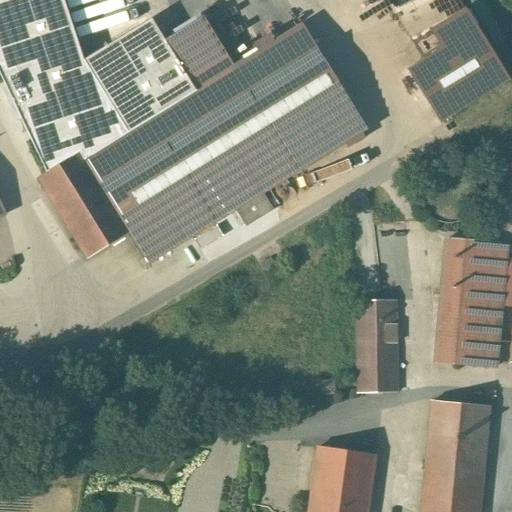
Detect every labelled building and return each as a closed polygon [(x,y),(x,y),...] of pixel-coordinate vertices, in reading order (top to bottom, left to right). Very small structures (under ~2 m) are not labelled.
[(15,33),(55,16),(50,5),(10,23),(15,33)] [(0,133),(85,267),(126,242),(80,172),(67,148),(85,136),(67,106),(38,124),(35,117),(102,74),(66,17),(0,58),(0,133)] [(194,101),(80,172),(126,242),(145,273),(363,138),(299,34),(231,77),(200,28),(163,50),(171,64),(102,106),(123,140),(192,98),(194,101)] [(477,28),(407,71),(440,123),(509,80),(478,30),(477,28)] [(475,206),(477,195),(475,184),(468,175),(459,169),(448,167),(437,169),(428,175),(422,185),(420,196),(422,207),(429,216),(438,222),(449,224),(460,222),(469,215),(475,206)] [(506,246),(446,240),(435,363),(495,368),(506,246)] [(123,302),(127,309),(150,296),(147,290),(123,302)] [(393,302),(357,303),(358,392),(394,391),(393,302)] [(478,511),(488,407),(433,402),(422,511),(478,511)] [(368,511),(376,455),(320,447),(311,511),(368,511)]
